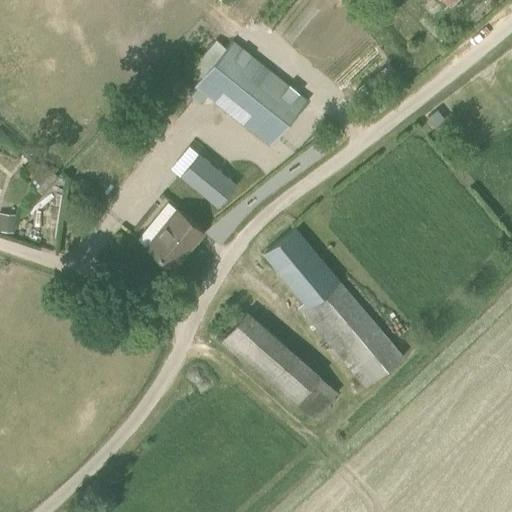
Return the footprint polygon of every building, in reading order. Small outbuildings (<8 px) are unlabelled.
[(233,39),(196,84),(271,145),(307,100),(233,39)] [(236,183),(198,153),(179,176),(218,207),(236,183)] [(41,194),(59,177),(43,160),(25,178),(41,194)] [(202,230),(177,209),(146,246),(172,267),(202,230)] [(0,227),(12,229),(13,214),(0,212),(0,227)] [(263,251),(267,256),(285,278),(304,301),(298,306),(366,386),(372,380),(373,381),(403,355),(292,226),(263,251)] [(295,403),(319,375),(246,312),(222,340),(295,403)]
